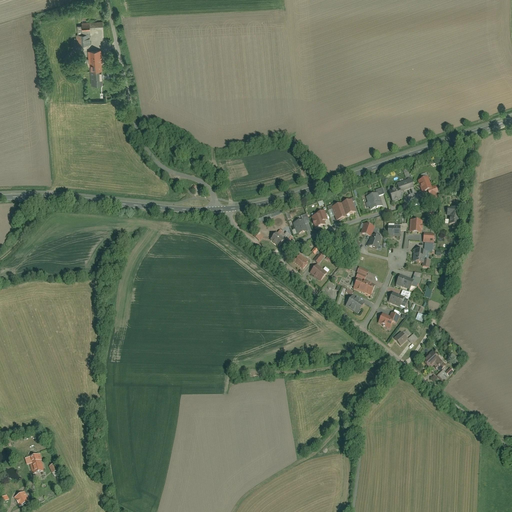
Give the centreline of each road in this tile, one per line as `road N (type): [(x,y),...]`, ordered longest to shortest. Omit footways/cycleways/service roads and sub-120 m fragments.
road 1 (tertiary): [(479,130),(271,202),(220,209)]
road 2 (residential): [(220,209),(207,185),(170,171),(147,150),(103,0)]
road 3 (tertiary): [(220,209),(0,198)]
road 4 (residential): [(511,450),(363,330)]
road 5 (track): [(399,360),(356,418),(350,511)]
road 6 (residential): [(279,261),(297,243),(412,199)]
